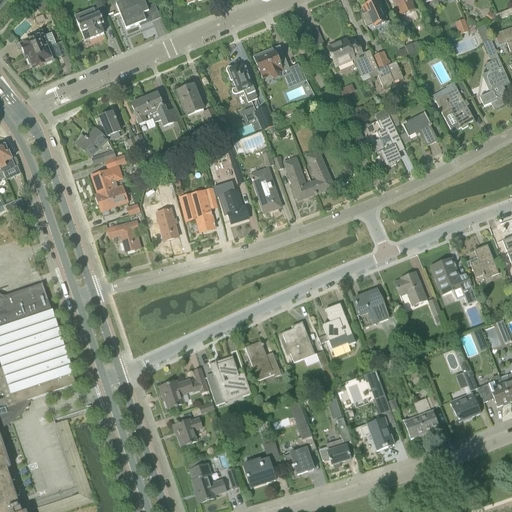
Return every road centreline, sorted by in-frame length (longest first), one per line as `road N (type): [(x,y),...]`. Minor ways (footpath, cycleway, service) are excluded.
road 1 (residential): [(119,375),(385,252)]
road 2 (residential): [(92,292),(262,248),(365,207)]
road 3 (residential): [(24,113),(287,0)]
road 4 (residential): [(287,511),(511,435)]
road 5 (tertiary): [(92,292),(39,135),(24,113)]
road 6 (tertiary): [(9,122),(76,297)]
road 7 (residential): [(365,207),(511,135)]
road 8 (tertiary): [(166,511),(119,375)]
road 9 (tertiary): [(103,380),(148,511)]
road 10 (residential): [(385,252),(511,206)]
